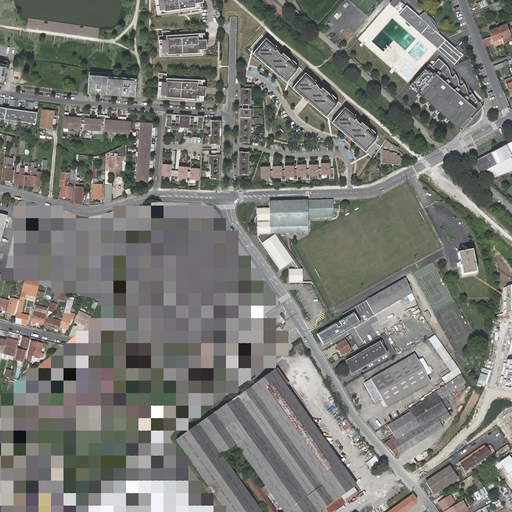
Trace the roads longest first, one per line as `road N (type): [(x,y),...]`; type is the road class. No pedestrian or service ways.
road 1 (unclassified): [(0,409),(129,311),(198,402)]
road 2 (residential): [(409,481),(353,415),(300,324)]
road 3 (unclassified): [(198,402),(60,511)]
road 4 (residential): [(161,108),(0,91)]
road 5 (tertiary): [(0,189),(88,212),(154,195)]
road 6 (unknown): [(334,383),(391,352),(385,334),(325,366)]
road 7 (residential): [(232,70),(261,77),(348,158)]
road 8 (residential): [(511,394),(488,395),(477,422),(409,481)]
road 9 (unclassified): [(300,324),(198,402)]
road 10 (residential): [(509,117),(461,0)]
road 11 (residential): [(287,303),(235,226),(229,197)]
road 12 (tertiary): [(350,192),(229,197)]
road 13 (residential): [(348,158),(230,147)]
